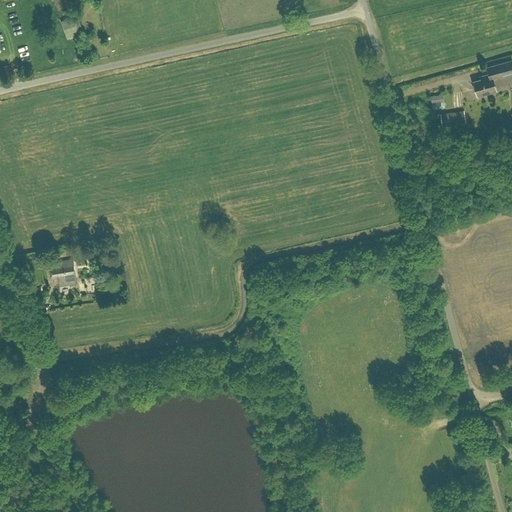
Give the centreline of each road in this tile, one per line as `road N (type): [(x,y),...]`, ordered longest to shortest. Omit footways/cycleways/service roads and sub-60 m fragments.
road 1 (unclassified): [(472,401),(366,9)]
road 2 (unclassified): [(0,90),(366,9)]
road 3 (unclassified): [(30,414),(43,361),(0,254)]
